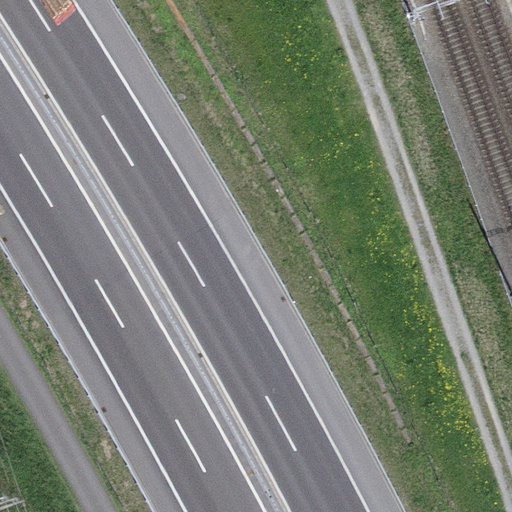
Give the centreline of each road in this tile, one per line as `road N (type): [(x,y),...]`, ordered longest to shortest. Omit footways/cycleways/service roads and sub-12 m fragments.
road 1 (motorway): [(330,511),(180,239),(31,0)]
road 2 (motorway): [(0,121),(225,511)]
